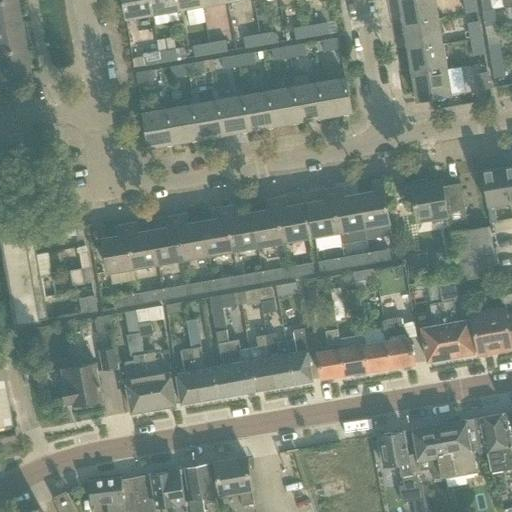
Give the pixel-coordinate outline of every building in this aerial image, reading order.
[(0,27),(19,24),(14,0),(12,0),(0,2),(0,27)] [(152,15),(149,0),(123,0),(127,20),(152,15)] [(175,0),(149,0),(152,15),(178,11),(175,0)] [(201,0),(175,0),(178,11),(203,6),(201,0)] [(402,0),(399,1),(404,26),(439,20),(435,0),(402,0)] [(475,0),(463,0),(466,14),(478,12),(475,0)] [(480,0),(483,12),(492,10),(490,0),(480,0)] [(496,27),(493,10),(492,10),(483,12),(486,29),(496,27)] [(404,26),(408,51),(443,45),(439,20),(404,26)] [(477,22),(467,24),(470,41),(480,39),(477,22)] [(327,23),(310,26),(312,36),(328,34),(327,23)] [(0,53),(24,49),(19,24),(0,27),(0,53)] [(312,36),(310,26),(294,29),(295,39),(312,36)] [(276,32),(260,35),(262,45),(278,42),(276,32)] [(260,35),(243,38),(245,48),(262,45),(260,35)] [(323,41),(324,52),(341,49),(339,38),(323,41)] [(480,39),(470,41),(473,57),(483,55),(480,39)] [(225,41),(209,43),(211,54),(227,51),(225,41)] [(209,43),(193,46),(194,56),(194,57),(211,54),(209,43)] [(287,46),(289,58),(306,55),(304,43),(287,46)] [(489,46),(492,62),(502,60),(500,44),(489,46)] [(408,51),(412,77),(448,71),(443,45),(408,51)] [(273,61),(289,58),(287,46),(271,49),(273,61)] [(24,49),(0,53),(0,79),(28,75),(24,49)] [(158,52),(160,62),(176,60),(174,49),(158,52)] [(144,65),(160,62),(158,52),(142,55),(144,65)] [(253,52),(238,55),(240,66),(255,64),(253,52)] [(240,66),(238,55),(220,58),(222,69),(240,66)] [(502,60),(492,62),(495,79),(505,77),(502,60)] [(203,61),(187,64),(189,75),(205,72),(203,61)] [(189,75),(187,64),(169,67),(171,78),(189,75)] [(136,73),(138,84),(154,81),(153,70),(136,73)] [(448,71),(412,77),(417,102),(452,96),(448,71)] [(477,75),(480,91),(491,89),(488,74),(477,75)] [(346,78),(321,82),(327,117),(353,113),(346,78)] [(321,82),(295,87),(301,122),(327,117),(321,82)] [(295,87),(270,91),(276,126),(301,122),(295,87)] [(270,91),(245,95),(251,130),(276,126),(270,91)] [(245,95),(219,100),(225,135),(251,130),(245,95)] [(219,100),(194,104),(200,139),(225,135),(219,100)] [(194,104),(169,109),(175,144),(200,139),(194,104)] [(175,144),(169,109),(143,113),(149,148),(175,144)] [(505,168),(481,171),(487,207),(491,206),(494,206),(511,203),(507,176),(505,168)] [(375,192),(359,195),(365,228),(391,223),(383,180),(373,182),(375,192)] [(412,186),(415,205),(418,221),(447,216),(449,228),(468,225),(462,191),(444,194),(442,180),(412,186)] [(342,188),(332,189),(340,232),(365,228),(359,195),(344,198),(342,188)] [(325,201),(309,204),(312,223),(315,237),(317,249),(342,244),(340,232),(332,189),(323,191),(325,201)] [(286,198),(276,199),(284,242),(309,238),(303,205),(287,208),(286,198)] [(268,211),(253,214),(259,246),(284,242),(276,199),(267,201),(268,211)] [(236,206),(226,208),(234,251),(259,246),(253,214),(238,216),(236,206)] [(491,206),(487,207),(490,223),(496,222),(494,206),(491,206)] [(219,220),(203,222),(209,255),(234,251),(226,208),(217,210),(219,220)] [(186,215),(177,217),(184,259),(209,255),(203,222),(188,225),(186,215)] [(169,229),(154,231),(159,264),(184,259),(177,217),(167,218),(169,229)] [(365,228),(367,240),(393,235),(391,223),(365,228)] [(82,224),(76,225),(78,240),(85,239),(82,224)] [(137,224),(127,225),(135,268),(159,264),(154,231),(138,234),(137,224)] [(120,237),(104,240),(107,260),(109,273),(135,268),(127,225),(118,227),(120,237)] [(340,232),(342,244),(367,240),(365,228),(340,232)] [(491,228),(453,235),(461,278),(499,271),(491,228)] [(0,238),(0,252),(1,261),(35,255),(31,233),(0,238)] [(389,250),(369,254),(371,264),(390,260),(389,250)] [(79,254),(82,269),(90,268),(87,252),(79,254)] [(369,254),(349,257),(350,267),(371,264),(369,254)] [(408,255),(410,280),(426,280),(425,254),(408,255)] [(1,261),(5,282),(39,277),(35,255),(1,261)] [(339,259),(318,263),(320,273),(341,269),(339,259)] [(312,264),(292,267),(294,278),(314,274),(312,264)] [(90,268),(82,269),(84,284),(93,282),(90,268)] [(284,269),(263,272),(265,283),(282,280),(285,279),(284,269)] [(375,269),(354,273),(355,281),(376,278),(375,269)] [(263,272),(243,276),(244,286),(265,283),(263,272)] [(5,282),(9,304),(43,298),(39,277),(5,282)] [(235,277),(214,281),(215,291),(236,288),(235,277)] [(511,278),(499,281),(504,306),(507,306),(511,304),(511,278)] [(214,281),(194,284),(196,295),(215,291),(214,281)] [(455,281),(439,283),(439,286),(442,302),(452,358),(475,354),(472,334),(469,320),(458,322),(454,301),(459,300),(455,281)] [(296,283),(275,286),(277,298),(298,294),(296,283)] [(183,286),(164,290),(166,300),(185,297),(183,286)] [(439,286),(427,288),(430,304),(442,302),(439,286)] [(261,302),(274,299),(272,287),(259,289),(261,302)] [(243,292),(246,306),(262,304),(261,302),(259,289),(243,292)] [(164,290),(144,293),(146,304),(166,300),(164,290)] [(233,293),(221,296),(223,307),(235,305),(233,293)] [(133,295),(111,299),(113,309),(135,305),(133,295)] [(79,299),(81,315),(97,312),(95,296),(79,299)] [(220,296),(211,297),(217,332),(219,344),(229,342),(227,330),(223,307),(221,296),(220,296)] [(43,298),(9,304),(13,325),(46,319),(43,298)] [(341,300),(333,301),(336,321),(345,320),(341,300)] [(333,301),(323,303),(326,323),(328,332),(338,330),(336,321),(333,301)] [(452,358),(442,302),(430,304),(434,326),(422,328),(428,362),(452,358)] [(178,303),(165,305),(167,314),(180,312),(178,303)] [(472,312),(476,333),(479,353),(511,347),(511,313),(508,314),(507,306),(504,306),(472,312)] [(161,307),(153,308),(155,321),(163,319),(161,307)] [(136,311),(125,313),(129,335),(140,333),(136,311)] [(109,315),(96,318),(99,333),(112,331),(109,315)] [(401,318),(384,321),(385,328),(387,342),(391,367),(414,363),(411,344),(410,338),(402,325),(401,318)] [(197,319),(187,321),(192,349),(202,347),(197,319)] [(402,325),(410,338),(417,337),(414,322),(402,325)] [(362,331),(363,336),(364,345),(368,371),(391,367),(387,342),(385,328),(362,331)] [(298,352),(289,353),(294,384),(313,381),(304,329),(294,331),(298,352)] [(346,375),(338,330),(328,332),(326,332),(329,350),(318,351),(322,379),(346,375)] [(134,361),(125,362),(128,379),(127,380),(129,393),(132,413),(154,409),(144,354),(140,333),(129,335),(134,361)] [(277,333),(266,335),(275,387),(294,384),(289,353),(281,355),(277,333)] [(258,346),(249,348),(251,360),(257,391),(275,387),(266,335),(257,337),(258,346)] [(349,338),(340,340),(341,347),(346,375),(368,371),(364,345),(363,336),(349,338)] [(239,340),(229,342),(238,394),(257,391),(251,360),(249,348),(240,350),(239,340)] [(223,365),(214,367),(219,397),(238,394),(229,342),(219,344),(223,365)] [(202,347),(192,349),(200,400),(219,397),(214,367),(205,368),(202,347)] [(200,400),(192,349),(182,351),(186,372),(176,374),(181,404),(200,400)] [(100,353),(103,372),(118,369),(115,350),(100,353)] [(155,352),(144,354),(154,409),(175,405),(170,372),(159,374),(155,352)] [(100,372),(98,362),(80,365),(78,357),(62,360),(66,386),(62,386),(65,405),(74,404),(75,407),(103,402),(102,393),(104,393),(102,380),(99,381),(98,372),(100,372)] [(0,426),(11,424),(1,369),(0,369),(0,426)] [(481,418),(474,420),(479,450),(480,454),(488,453),(492,477),(494,477),(495,482),(498,484),(503,483),(505,481),(504,475),(509,475),(509,479),(511,478),(511,448),(510,437),(509,433),(506,414),(480,418),(481,418)] [(474,420),(437,426),(446,479),(477,473),(473,451),(479,450),(474,420)] [(446,479),(437,426),(413,430),(420,470),(432,468),(435,481),(446,479)] [(379,436),(378,436),(378,437),(380,437),(383,456),(385,467),(400,464),(402,476),(404,486),(398,487),(401,503),(412,501),(424,499),(421,488),(416,474),(417,474),(414,454),(410,455),(409,451),(406,433),(406,431),(396,433),(379,436)] [(247,458),(215,463),(221,497),(240,494),(242,506),(255,504),(247,458)] [(188,488),(190,500),(192,511),(205,511),(203,499),(216,496),(210,464),(185,468),(188,488)] [(181,469),(152,474),(158,508),(160,507),(171,506),(172,511),(187,511),(187,506),(184,489),(181,469)] [(161,509),(160,507),(158,508),(152,474),(122,479),(124,501),(124,511),(160,511),(160,510),(161,509)] [(108,511),(124,511),(124,501),(122,479),(121,477),(89,481),(92,505),(108,503),(108,511)] [(53,500),(59,511),(78,511),(68,492),(53,500)] [(413,511),(428,511),(424,499),(412,501),(413,511)]
